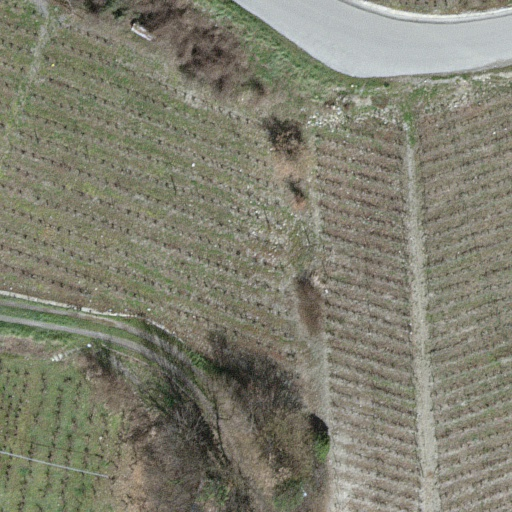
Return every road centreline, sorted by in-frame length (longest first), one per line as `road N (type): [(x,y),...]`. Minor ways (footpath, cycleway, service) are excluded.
road 1 (track): [(0,309),(147,342),(186,383),(256,511)]
road 2 (unclassified): [(511,33),(394,47),(343,37),(270,0)]
